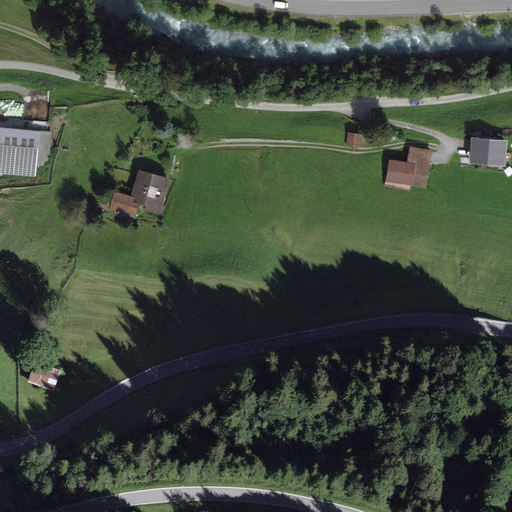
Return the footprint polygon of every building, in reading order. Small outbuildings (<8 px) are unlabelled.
[(52,131),(0,127),(0,173),(35,176),(36,166),(42,166),(45,162),(49,162),(52,131)] [(362,134),(347,132),(346,145),(361,147),(362,134)] [(507,140),(471,137),(469,163),(506,166),(507,140)] [(432,150),(410,146),(407,162),(389,159),(385,182),(411,186),(426,188),(432,150)] [(170,178),(138,169),(131,196),(134,197),(133,201),(139,203),(146,205),(144,210),(162,215),(165,204),(163,204),(170,178)] [(411,186),(385,182),(385,187),(410,191),(411,186)] [(134,197),(131,196),(114,191),(114,192),(110,191),(106,208),(109,209),(109,210),(120,213),(119,218),(134,222),(139,203),(133,201),(134,197)] [(35,365),(27,384),(54,394),(61,375),(35,365)]
